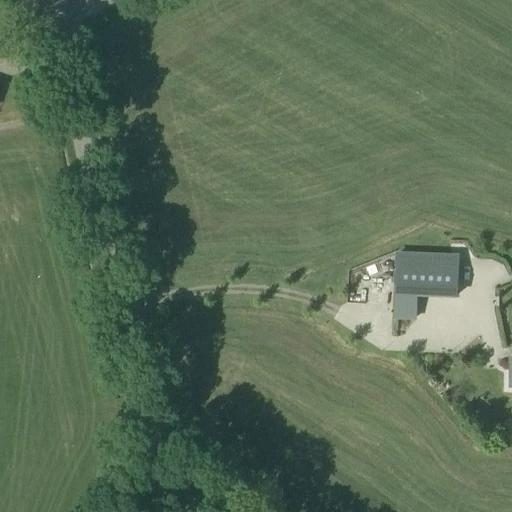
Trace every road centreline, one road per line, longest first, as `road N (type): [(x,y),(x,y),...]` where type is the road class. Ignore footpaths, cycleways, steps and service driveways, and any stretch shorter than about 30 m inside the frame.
road 1 (unclassified): [(178,511),(68,12)]
road 2 (unknown): [(136,316),(203,295),(249,293),(314,304),(399,343),(414,342),(465,307)]
